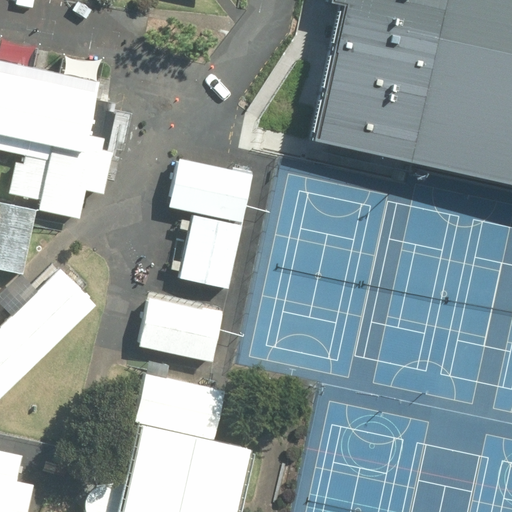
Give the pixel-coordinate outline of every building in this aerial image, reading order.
[(511,0),(341,0),(313,142),(511,182),(511,0)] [(0,141),(18,145),(8,185),(40,192),(41,201),(79,209),(85,182),(104,186),(112,145),(101,143),(104,131),(90,128),(99,83),(0,62),(0,141)] [(262,171),(178,154),(168,201),(252,218),(262,171)] [(35,209),(0,200),(0,267),(20,273),(35,209)] [(249,226),(194,215),(181,279),(236,290),(249,226)] [(0,404),(102,305),(65,268),(0,331),(0,404)] [(228,314),(152,299),(142,349),(218,365),(228,314)] [(24,454),(0,449),(0,511),(247,511),(261,447),(217,438),(227,390),(148,374),(126,481),(111,483),(90,495),(86,511),(26,511),(32,485),(18,482),(24,454)]
